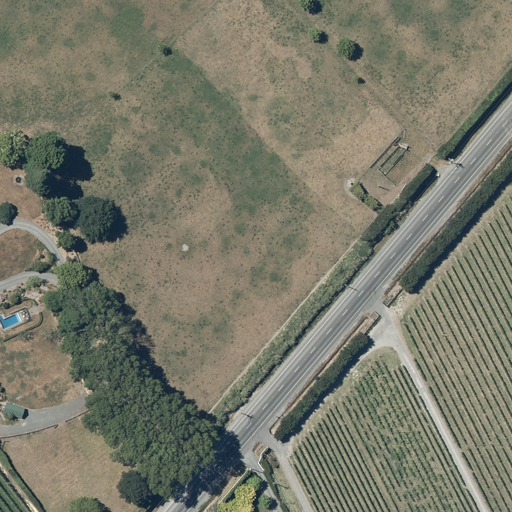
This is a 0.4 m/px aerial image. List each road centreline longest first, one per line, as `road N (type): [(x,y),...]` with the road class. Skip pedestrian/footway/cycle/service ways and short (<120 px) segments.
road 1 (tertiary): [(176,511),(511,116)]
road 2 (unknown): [(365,288),(388,311),(487,511)]
